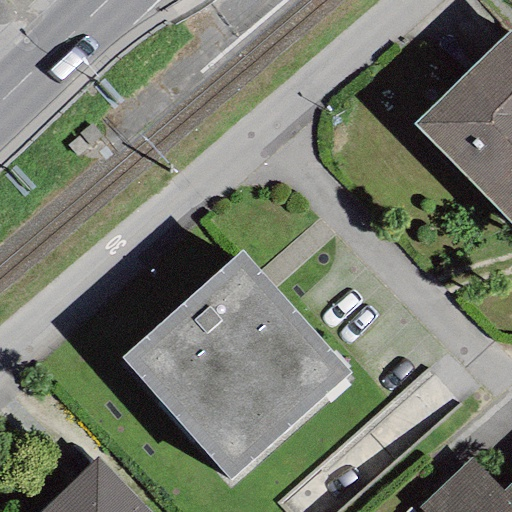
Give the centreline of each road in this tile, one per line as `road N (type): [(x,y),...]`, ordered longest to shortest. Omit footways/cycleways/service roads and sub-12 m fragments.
road 1 (residential): [(417,0),(0,370)]
road 2 (unknown): [(264,135),(409,287),(460,329),(511,352)]
road 3 (secondary): [(0,98),(104,0)]
